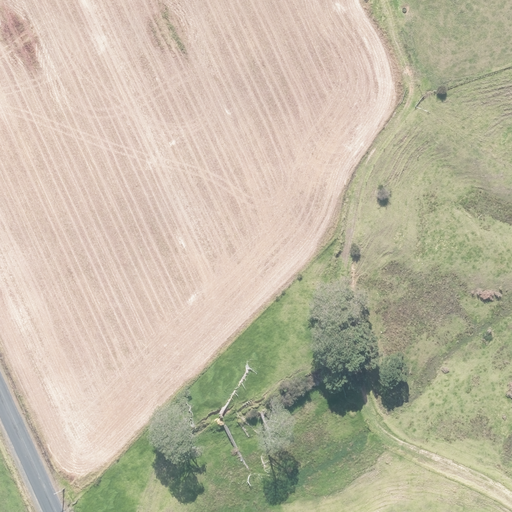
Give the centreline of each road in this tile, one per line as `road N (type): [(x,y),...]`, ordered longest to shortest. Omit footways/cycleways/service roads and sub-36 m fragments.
road 1 (track): [(384,0),(412,83),(410,101),(362,172),(345,252),(343,298),(364,388),(388,435),(511,496)]
road 2 (unclassified): [(0,402),(49,511)]
